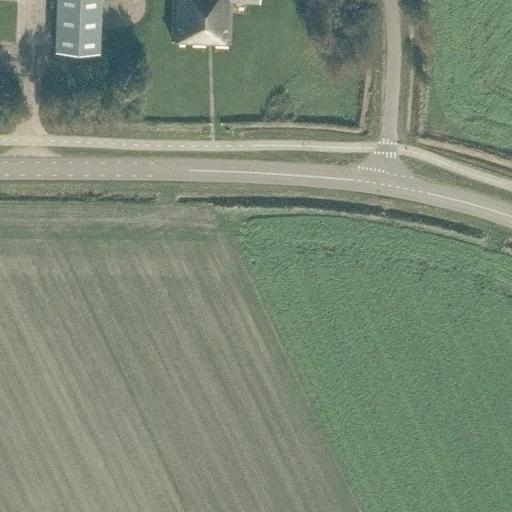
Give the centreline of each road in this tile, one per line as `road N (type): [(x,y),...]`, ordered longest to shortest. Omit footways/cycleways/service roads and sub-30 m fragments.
road 1 (tertiary): [(383,176),(0,168)]
road 2 (unclassified): [(383,176),(394,51),(389,0)]
road 3 (tertiary): [(511,214),(383,176)]
